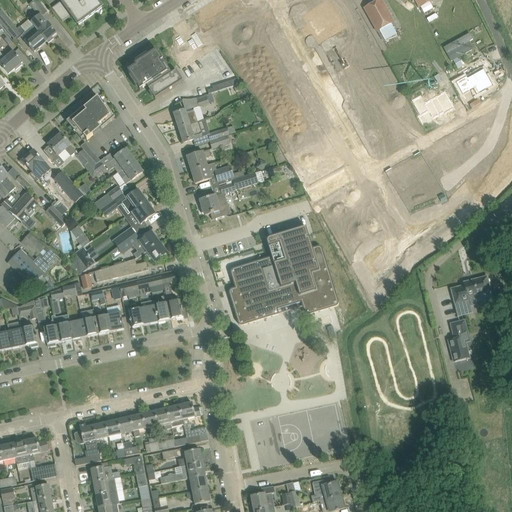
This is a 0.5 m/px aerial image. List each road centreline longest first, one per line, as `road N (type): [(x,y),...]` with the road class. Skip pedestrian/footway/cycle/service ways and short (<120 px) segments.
road 1 (residential): [(210,331),(163,152),(95,55)]
road 2 (residential): [(0,376),(210,331)]
road 3 (residential): [(273,0),(371,169)]
road 4 (residential): [(365,511),(354,473),(342,465),(228,487)]
road 5 (residential): [(371,169),(511,86)]
road 6 (residential): [(56,419),(208,384)]
road 7 (tertiary): [(0,136),(95,55)]
